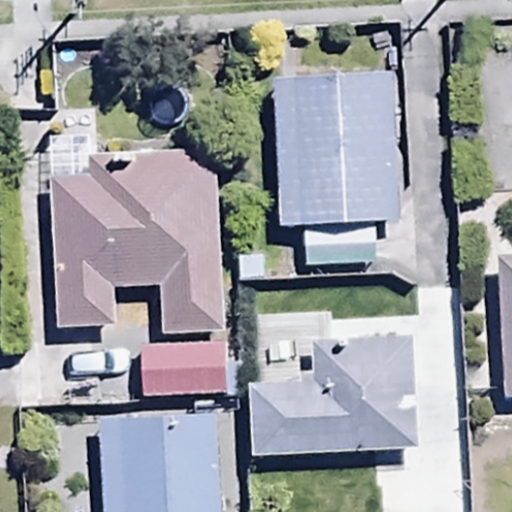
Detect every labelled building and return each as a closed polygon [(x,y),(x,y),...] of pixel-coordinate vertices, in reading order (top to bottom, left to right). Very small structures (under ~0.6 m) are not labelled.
[(391,42),(275,44),(278,193),(394,191),(391,42)] [(114,292),(160,292),(160,340),(218,340),(218,157),(90,157),(90,183),(56,183),(57,330),(114,330),(114,292)] [(511,260),(500,261),(506,403),(511,403),(511,260)] [(249,388),(254,461),(415,451),(407,334),(315,339),(317,383),(249,388)] [(224,347),(142,350),(144,403),(225,400),(224,347)]
